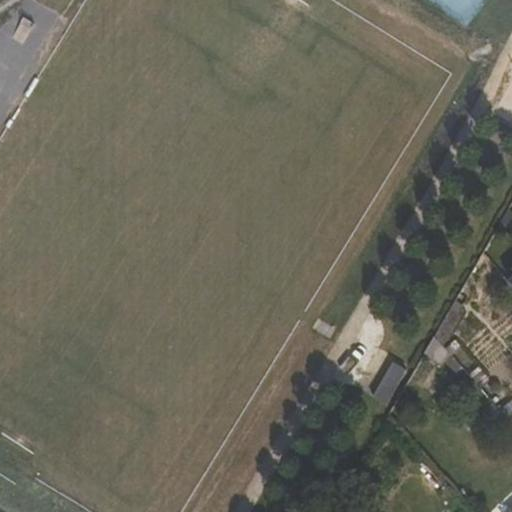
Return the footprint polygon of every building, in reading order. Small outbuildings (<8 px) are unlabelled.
[(52,65),(56,68),(61,60),(56,57),(52,65)] [(435,337),(426,351),(440,365),(451,354),(435,337)] [(390,358),(374,383),(383,389),(389,378),(399,363),(390,358)] [(383,389),(382,390),(389,395),(397,383),(389,378),(383,389)] [(511,401),(501,411),(511,423),(511,401)]
